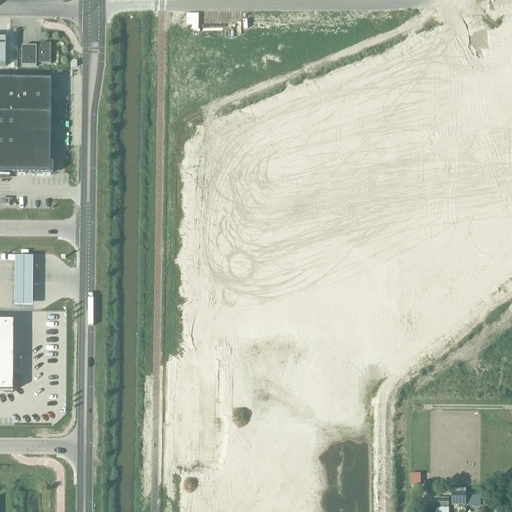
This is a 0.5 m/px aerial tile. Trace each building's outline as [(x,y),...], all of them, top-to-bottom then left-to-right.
[(36,64),(51,64),(51,44),(40,44),(40,49),(36,49),(36,47),(21,47),(21,66),(36,66),(36,64)] [(0,79),(0,173),(50,175),(52,80),(0,79)] [(14,259),(14,310),(33,310),(33,259),(14,259)] [(0,321),(0,391),(13,392),(13,322),(4,322),(0,321)] [(465,493),(451,493),(451,505),(465,505),(465,493)] [(434,499),(434,507),(448,507),(448,499),(434,499)]
